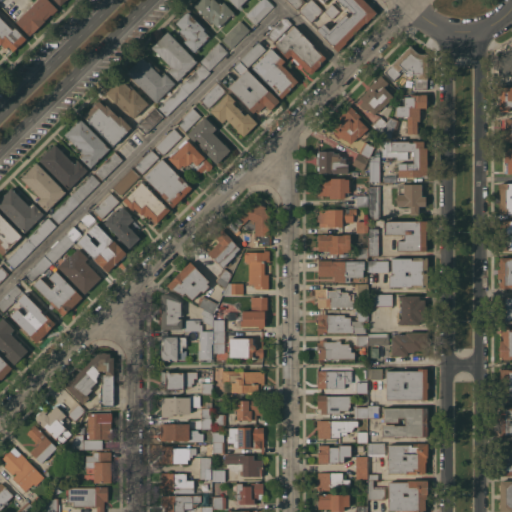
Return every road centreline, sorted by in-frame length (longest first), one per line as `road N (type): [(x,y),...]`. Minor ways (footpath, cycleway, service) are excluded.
road 1 (residential): [(418,0),(287,143),(0,420)]
road 2 (tertiary): [(480,511),(479,29)]
road 3 (tertiary): [(448,30),(447,511)]
road 4 (residential): [(287,143),(289,511)]
road 5 (residential): [(130,298),(129,511)]
road 6 (primary): [(0,150),(150,0)]
road 7 (primary): [(113,0),(0,113)]
